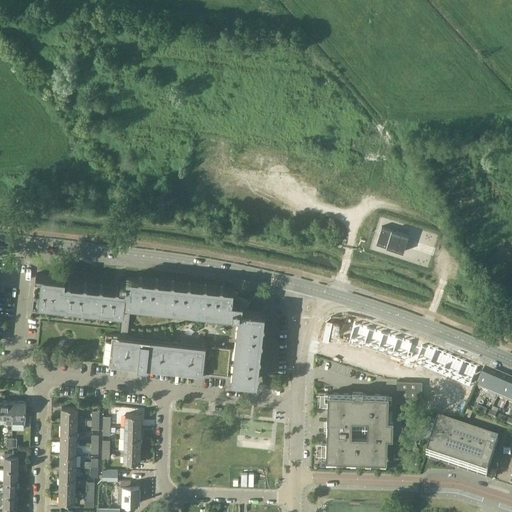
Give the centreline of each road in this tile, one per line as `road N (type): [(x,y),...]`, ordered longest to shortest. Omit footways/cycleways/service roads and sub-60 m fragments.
road 1 (secondary): [(313,291),(247,271),(0,239)]
road 2 (residential): [(294,499),(167,492),(166,393)]
road 3 (residential): [(295,480),(456,483),(511,501)]
road 4 (secondary): [(511,362),(313,291)]
road 5 (residential): [(39,511),(44,380)]
road 6 (residential): [(166,393),(44,380)]
